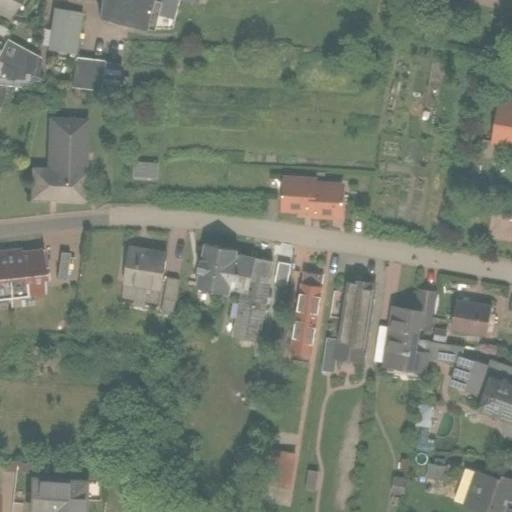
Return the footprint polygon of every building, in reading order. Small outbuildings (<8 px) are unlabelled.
[(0,0),(0,15),(8,20),(20,0),(32,0),(35,1),(35,0),(0,0)] [(109,0),(106,18),(147,27),(152,0),(109,0)] [(79,17),(48,12),(42,54),(73,59),(79,17)] [(45,62),(4,42),(0,51),(0,76),(9,80),(36,78),(45,62)] [(103,83),(123,84),(124,60),(77,58),(76,87),(103,88),(103,83)] [(511,99),(497,97),(489,144),(511,147),(511,99)] [(31,196),(86,198),(88,122),(48,121),(47,166),(32,166),(31,196)] [(137,161),(136,177),(160,178),(160,161),(137,161)] [(319,182),(319,178),(288,175),(285,209),(316,212),(319,182)] [(346,220),(350,185),(319,182),(316,212),(315,217),(346,220)] [(261,252),(210,242),(202,283),(243,291),(254,293),(257,273),(261,252)] [(166,252),(131,248),(126,284),(161,288),(166,252)] [(48,249),(0,253),(0,298),(52,294),(48,249)] [(254,293),(243,291),(237,333),(267,337),(276,276),(257,273),(254,293)] [(285,357),(316,360),(323,282),(304,281),(302,295),(290,294),(285,357)] [(379,285),(350,281),(341,340),(370,344),(379,285)] [(417,310),(389,306),(381,367),(429,373),(433,350),(415,348),(419,325),(436,327),(441,291),(420,288),(417,310)] [(336,294),(334,316),(344,317),(346,295),(336,294)] [(496,306),(456,298),(449,328),(490,337),(496,306)] [(486,394),(481,411),(507,419),(505,426),(511,428),(511,363),(495,358),(493,364),(464,354),(455,383),(486,394)] [(420,424),(433,426),(435,404),(421,403),(420,424)] [(274,448),(270,503),(294,505),(298,450),(274,448)] [(511,494),(511,473),(507,472),(504,480),(472,468),(459,501),(488,511),(505,511),(509,503),(506,502),(509,493),(511,494)] [(91,511),(93,478),(33,476),(31,511),(91,511)]
